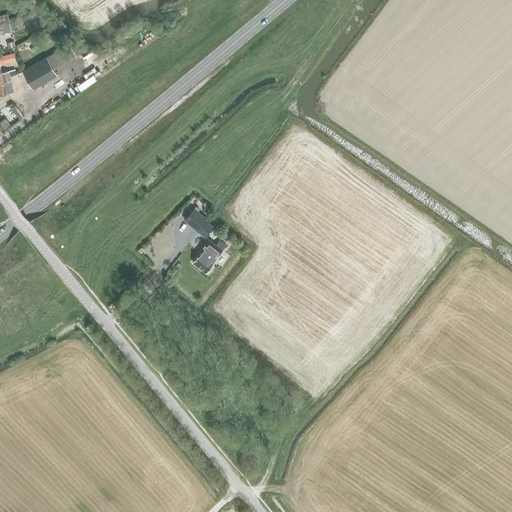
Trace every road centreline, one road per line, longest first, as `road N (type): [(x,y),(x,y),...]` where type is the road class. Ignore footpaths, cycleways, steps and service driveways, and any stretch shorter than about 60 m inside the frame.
road 1 (tertiary): [(259,511),(0,194)]
road 2 (primary): [(285,0),(0,235)]
